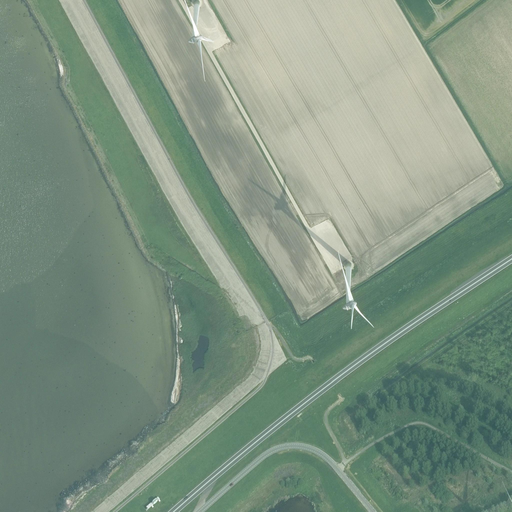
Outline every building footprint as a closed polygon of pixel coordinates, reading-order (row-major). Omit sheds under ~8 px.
[(229,40),(228,40),(230,45),(249,35),(245,26),(227,35),(229,40)] [(333,217),(335,222),(347,218),(345,212),(333,217)] [(312,251),(310,252),(315,268),(320,266),(319,263),(311,237),(308,238),(312,251)] [(316,271),(319,276),(324,273),(320,268),(316,271)] [(151,509),(162,499),(159,497),(152,503),(148,506),(151,509)]
